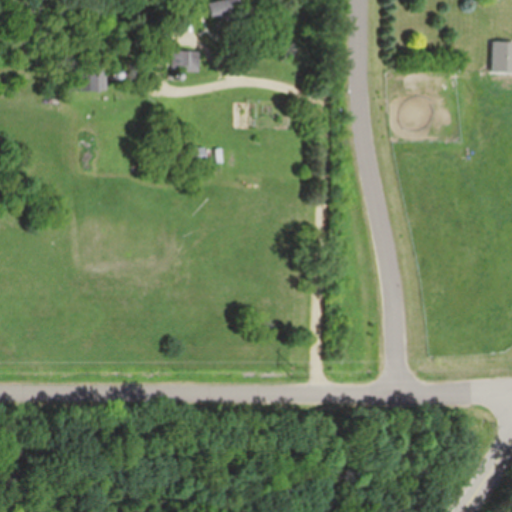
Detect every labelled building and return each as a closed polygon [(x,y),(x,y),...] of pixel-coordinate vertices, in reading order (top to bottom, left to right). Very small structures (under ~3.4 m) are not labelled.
[(221,0),(207,3),(211,24),(241,19),(237,0),(221,0)] [(490,72),(511,72),(511,42),(491,42),(490,72)] [(199,70),(199,50),(169,50),(169,70),(199,70)] [(95,92),(94,59),(67,59),(68,92),(95,92)] [(207,162),(207,146),(180,146),(180,162),(207,162)]
